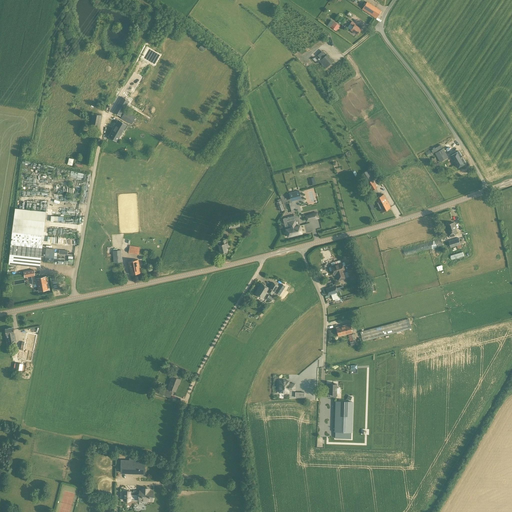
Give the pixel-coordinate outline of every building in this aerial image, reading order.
[(376,17),(381,11),(367,2),(363,8),(376,17)] [(334,21),(330,26),(336,31),(340,26),(334,21)] [(355,24),(352,21),(347,27),(357,34),(361,29),(355,24)] [(333,61),(327,54),(319,61),(326,68),(333,61)] [(128,101),(122,98),(116,108),(122,112),(128,101)] [(121,118),(132,124),(136,116),(124,111),(121,118)] [(99,129),(101,115),(93,113),(90,127),(99,129)] [(116,142),(124,129),(116,125),(109,137),(116,142)] [(440,162),(448,157),(443,148),(435,153),(440,162)] [(458,168),(466,163),(459,151),(451,156),(458,168)] [(432,162),(435,168),(440,165),(439,162),(437,163),(434,157),(431,158),(433,162),(432,162)] [(372,180),(377,177),(374,172),(364,178),(372,191),(377,187),(372,180)] [(289,193),(290,199),(300,197),(299,191),(289,193)] [(390,207),(387,201),(383,194),(374,199),(381,212),(390,207)] [(276,202),(280,211),(284,210),(281,201),(276,202)] [(15,208),(8,263),(40,267),(42,248),(46,211),(15,208)] [(229,229),(239,226),(238,220),(228,222),(229,229)] [(286,229),(288,236),(301,233),(299,225),(296,226),(294,221),(288,222),(289,228),(286,229)] [(450,234),(451,237),(455,236),(454,233),(457,232),(454,222),(447,224),(450,234)] [(405,257),(443,246),(441,238),(402,249),(405,257)] [(446,242),(447,246),(450,245),(451,247),(457,246),(458,248),(462,247),(461,244),(459,238),(449,241),(446,242)] [(218,246),(218,249),(219,249),(220,253),(227,251),(226,248),(229,247),(228,243),(226,243),(225,239),(221,240),(222,244),(218,245),(219,246),(218,246)] [(121,245),(112,245),(113,263),(122,262),(121,245)] [(128,252),(139,254),(140,247),(129,245),(128,252)] [(46,248),(45,257),(54,258),(55,249),(46,248)] [(464,253),(461,250),(452,258),(454,261),(464,253)] [(131,274),(140,273),(139,266),(138,260),(128,262),(129,268),(130,268),(131,274)] [(343,272),(345,271),(343,266),(345,266),(345,265),(344,262),(343,262),(342,263),(342,262),(331,266),(331,267),(329,267),(328,268),(329,271),(330,271),(332,271),(334,275),(336,274),(338,281),(346,278),(343,272)] [(24,277),(31,275),(33,285),(37,284),(39,291),(48,289),(46,282),(47,282),(46,276),(35,278),(34,275),(33,269),(23,271),(24,277)] [(278,285),(272,282),(269,288),(261,283),(255,293),(263,298),(267,291),(272,295),(278,285)] [(325,288),(328,296),(338,292),(338,294),(341,293),(339,290),(337,290),(335,285),(325,288)] [(363,341),(411,328),(408,319),(360,332),(363,341)] [(338,336),(352,333),(349,324),(336,327),(338,336)] [(11,340),(15,340),(13,327),(5,329),(6,335),(10,334),(11,340)] [(21,358),(31,360),(33,351),(26,350),(28,342),(34,343),(36,334),(26,332),(21,358)] [(175,392),(180,379),(177,378),(177,377),(176,376),(174,375),(173,376),(172,376),(168,389),(170,390),(170,391),(157,386),(155,392),(170,398),(172,392),(172,391),(175,392)] [(294,390),(295,384),(289,383),(289,381),(279,381),(279,392),(288,393),(288,390),(294,390)] [(329,397),(334,397),(336,397),(336,384),(328,384),(328,387),(327,387),(327,396),(329,396),(329,397)] [(335,438),(351,438),(351,432),(352,432),(352,402),(335,401),(334,431),(335,432),(335,438)] [(137,457),(129,457),(129,460),(120,460),(120,472),(144,473),(145,461),(137,461),(137,457)] [(152,501),(153,492),(148,492),(148,491),(139,490),(139,492),(123,491),(123,500),(130,501),(130,495),(139,495),(139,501),(152,501)]
